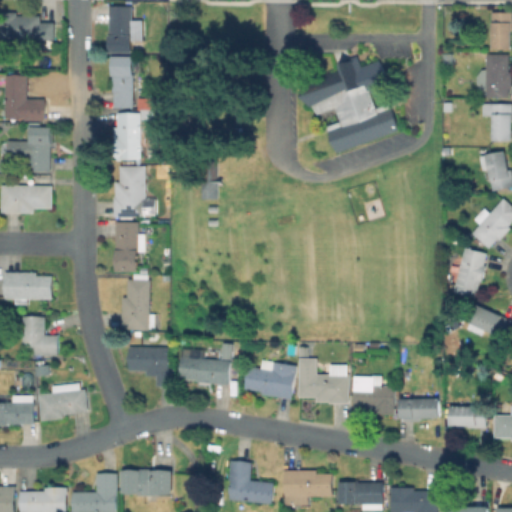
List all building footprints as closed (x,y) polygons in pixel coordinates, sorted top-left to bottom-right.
[(142,20),(142,33),(133,33),(133,46),(141,47),(141,52),(133,52),(133,54),(110,54),(110,34),(111,34),(112,4),(134,4),(134,20),(142,20)] [(55,21),(55,37),(40,37),(40,36),(3,36),(4,24),(1,24),(1,11),(19,11),(18,14),(42,14),(42,21),(55,21)] [(511,48),(494,48),(494,11),(511,11),(511,48)] [(510,53),(510,71),(511,71),(511,89),(510,89),(510,96),(488,96),(487,93),(482,93),(482,89),(484,89),(480,85),(478,81),(478,75),(481,70),(486,68),(488,68),(488,53),(510,53)] [(359,54),(362,66),(380,59),(390,86),(372,92),(378,107),(390,102),(400,129),(339,151),(329,125),(342,120),(337,107),(319,113),(316,103),(312,105),(303,81),(338,68),(338,66),(340,65),(339,61),(359,54)] [(135,55),(135,106),(116,106),(116,90),(115,90),(115,74),(114,74),(113,55),(135,55)] [(46,98),(46,119),(26,119),(26,116),(7,116),(8,74),(29,74),(29,98),(46,98)] [(172,96),(172,107),(139,107),(139,96),(172,96)] [(511,102),(511,139),(494,139),(494,115),(484,114),(484,102),(511,102)] [(142,111),(142,158),(117,158),(116,137),(120,137),(120,111),(142,111)] [(53,125),(53,127),(55,127),(55,141),(52,141),(52,170),(31,169),(30,157),(22,157),(22,155),(9,155),(9,140),(31,140),(31,125),(53,125)] [(451,153),(443,154),(444,146),(451,147),(451,153)] [(506,149),(510,168),(511,168),(511,185),(493,189),(489,167),(484,168),(482,155),(487,154),(487,153),(506,149)] [(220,160),(220,176),(224,176),(224,182),(219,182),(219,197),(199,197),(200,188),(204,188),(204,160),(220,160)] [(147,164),(147,215),(117,215),(117,196),(118,196),(118,181),(122,181),(122,164),(147,164)] [(53,185),(53,206),(35,206),(35,211),(3,210),(4,184),(53,185)] [(505,197),(511,203),(511,222),(510,225),(511,226),(511,228),(502,239),(499,236),(490,246),(473,231),(482,223),(476,218),(486,207),(491,212),(505,197)] [(146,234),(146,249),(139,248),(139,269),(118,269),(118,220),(141,220),(140,234),(146,234)] [(487,252),(484,264),(487,264),(483,280),(481,280),(476,296),(456,290),(460,272),(452,269),(456,254),(465,256),(467,246),(487,252)] [(55,274),(55,297),(29,297),(29,302),(16,302),(16,297),(6,297),(7,270),(38,271),(38,274),(55,274)] [(150,273),(149,278),(152,278),(151,312),(157,312),(156,327),(150,327),(150,328),(124,327),(125,296),(129,296),(129,278),(135,278),(135,272),(150,273)] [(479,304),(500,314),(501,313),(511,317),(511,333),(510,338),(509,337),(505,344),(492,339),(495,332),(472,321),(479,304)] [(60,334),(60,353),(36,353),(36,344),(23,344),(24,315),(46,315),(46,334),(60,334)] [(235,339),(234,347),(226,346),(227,339),(235,339)] [(175,359),(175,372),(171,372),(170,374),(148,373),(148,369),(131,369),(131,345),(170,346),(170,359),(175,359)] [(298,345),(297,353),(289,353),(290,345),(298,345)] [(232,360),(230,383),(199,380),(199,378),(181,377),(183,355),(232,360)] [(298,364),(293,397),(263,392),(264,390),(247,387),(250,366),(263,368),(264,359),(298,364)] [(52,373),(38,375),(37,365),(50,363),(52,373)] [(349,364),(349,373),(351,373),(350,401),(332,401),(332,399),(319,399),(319,395),(301,395),(301,373),(332,373),(333,364),(349,364)] [(398,407),(397,412),(373,411),(373,407),(355,406),(356,375),(383,376),(383,383),(397,384),(395,407),(398,407)] [(81,381),(82,388),(87,388),(90,410),(64,412),(64,416),(43,418),(40,393),(54,391),(54,384),(81,381)] [(34,394),(34,401),(36,401),(36,422),(8,421),(8,424),(0,424),(0,402),(7,402),(7,400),(15,400),(15,394),(34,394)] [(441,397),(440,416),(421,416),(421,419),(404,419),(404,415),(403,415),(403,397),(415,398),(415,396),(441,397)] [(488,405),(487,426),(469,426),(469,423),(451,423),(451,405),(488,405)] [(511,435),(496,435),(496,414),(511,414),(511,435)] [(275,481),(273,502),(231,497),(234,479),(231,479),(233,459),(255,461),(252,479),(275,481)] [(154,469),(174,469),(174,493),(159,492),(159,494),(139,494),(139,492),(124,492),(124,469),(140,470),(140,467),(154,467),(154,469)] [(334,472),(334,494),(310,494),(310,503),(289,503),(290,494),(287,494),(288,469),(318,469),(318,472),(334,472)] [(118,472),(119,493),(118,493),(118,511),(75,511),(75,491),(98,491),(98,472),(118,472)] [(385,481),(385,503),(384,503),(384,508),(364,509),(364,503),(356,503),(356,501),(341,501),(341,479),(360,479),(360,481),(385,481)] [(68,486),(69,511),(23,511),(23,489),(47,489),(47,486),(68,486)] [(439,490),(439,511),(393,511),(394,486),(415,486),(415,489),(439,490)] [(16,508),(15,511),(0,511),(0,487),(16,488),(16,508)]
